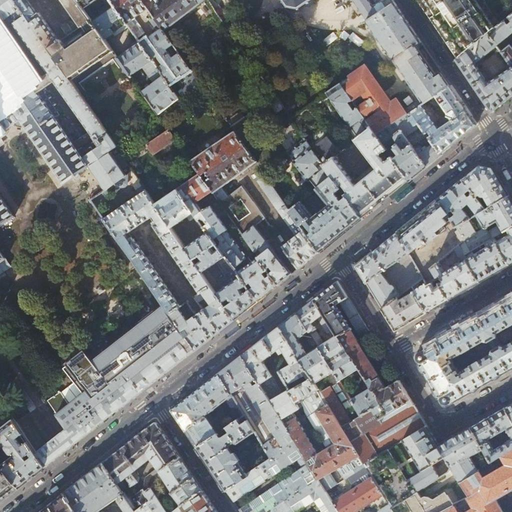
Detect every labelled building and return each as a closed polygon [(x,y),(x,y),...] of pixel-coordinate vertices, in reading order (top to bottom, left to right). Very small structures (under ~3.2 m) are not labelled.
[(0,0),(0,284),(8,279),(3,272),(11,267),(0,250),(0,226),(14,217),(0,195),(0,135),(1,135),(5,132),(4,131),(15,123),(17,126),(22,127),(25,126),(64,183),(88,165),(104,188),(90,197),(91,200),(108,188),(116,183),(133,171),(125,160),(127,159),(75,85),(15,0),(0,0)] [(77,0),(15,0),(75,85),(117,56),(105,39),(93,21),(84,8),(77,0)] [(77,0),(84,8),(92,2),(93,4),(96,2),(95,0),(104,0),(111,9),(93,21),(105,39),(114,33),(115,34),(128,25),(110,0),(77,0)] [(110,0),(128,25),(137,38),(145,33),(135,18),(148,8),(142,0),(110,0)] [(142,0),(148,8),(162,28),(163,30),(171,24),(199,3),(202,0),(142,0)] [(283,0),(286,4),(286,6),(287,6),(288,5),(297,7),(297,9),(299,9),(299,7),(306,2),(307,3),(309,2),(308,1),(309,0),(283,0)] [(354,0),(368,20),(367,20),(387,50),(388,50),(416,91),(399,102),(397,100),(392,104),(365,67),(340,84),(352,101),(358,109),(377,136),(412,112),(422,105),(431,98),(450,86),(451,85),(434,59),(426,48),(420,51),(416,45),(422,42),(413,29),(412,27),(393,0),(382,0),(379,3),(374,6),(369,0),(354,0)] [(458,58),(489,34),(511,15),(511,0),(419,0),(442,34),(457,56),(458,58)] [(351,12),(339,16),(342,23),(353,19),(351,12)] [(508,61),(511,67),(511,47),(505,39),(511,33),(511,15),(489,34),(498,46),(504,55),(508,61)] [(191,69),(163,30),(162,28),(140,43),(153,62),(159,58),(159,59),(162,64),(163,64),(161,65),(160,64),(159,64),(156,65),(169,84),(191,69)] [(511,67),(491,82),(487,77),(486,78),(476,64),(498,46),(489,34),(458,58),(456,59),(478,93),(491,112),(493,112),(509,99),(511,96),(511,67)] [(140,43),(138,39),(130,44),(132,47),(118,57),(131,75),(140,69),(151,84),(142,91),(163,122),(168,118),(184,105),(176,94),(169,84),(156,65),(153,62),(140,43)] [(329,39),(321,41),(325,50),(332,47),(329,39)] [(497,68),(508,61),(504,55),(493,63),(497,68)] [(199,93),(204,89),(197,78),(176,94),(184,105),(199,93)] [(386,149),(377,136),(358,109),(353,112),(347,104),(352,101),(340,84),(328,93),(333,101),(351,128),(344,132),(352,144),(356,141),(374,165),(353,181),(335,157),(324,165),(332,177),(340,187),(345,183),(345,185),(345,186),(347,188),(348,190),(351,190),(345,195),(346,197),(361,218),(382,201),(387,197),(408,180),(392,157),(387,160),(382,152),(386,149)] [(440,122),(436,124),(422,105),(412,112),(422,126),(425,132),(428,130),(431,135),(429,137),(432,142),(440,154),(462,136),(466,133),(476,125),(471,118),(463,105),(450,86),(431,98),(433,101),(437,98),(448,114),(440,120),(440,122)] [(268,102),(276,114),(284,108),(276,96),(268,102)] [(412,112),(377,136),(386,149),(392,157),(408,180),(409,181),(413,178),(432,162),(441,155),(440,154),(432,142),(423,148),(413,132),(422,126),(412,112)] [(283,141),(290,150),(306,139),(295,124),(284,131),(289,138),(283,141)] [(236,132),(192,162),(201,174),(213,191),(220,202),(221,202),(260,258),(278,284),(288,277),(292,273),(255,226),(266,219),(243,186),(229,195),(223,187),(258,162),(244,143),(251,139),(243,128),(236,132)] [(148,145),(155,155),(177,140),(170,130),(148,145)] [(313,137),(307,141),(324,165),(335,157),(343,152),(342,150),(341,150),(338,146),(335,146),(325,131),(322,131),(316,135),(315,138),(313,137)] [(307,141),(306,139),(290,150),(289,151),(297,161),(295,162),(310,180),(311,179),(318,188),(317,189),(329,204),(314,216),(302,202),(290,209),(301,225),(305,222),(313,232),(308,235),(319,251),(338,237),(361,218),(346,197),(342,200),(340,198),(341,197),(338,194),(337,195),(336,193),(340,189),(340,187),(332,177),(324,165),(307,141)] [(476,169),(463,179),(476,196),(480,193),(480,194),(481,194),(482,195),(483,196),(486,201),(483,204),(486,209),(491,206),(509,195),(500,180),(493,167),(489,166),(481,165),(476,169)] [(145,189),(133,171),(116,183),(119,187),(127,186),(133,187),(138,194),(145,189)] [(213,191),(201,174),(178,189),(196,215),(200,220),(202,218),(206,220),(209,224),(205,227),(206,229),(208,232),(259,300),(262,297),(275,287),(278,284),(260,258),(252,264),(227,231),(228,231),(211,206),(202,212),(196,203),(213,191)] [(308,235),(301,225),(290,209),(266,175),(258,180),(297,236),(283,246),(298,268),(309,259),(319,251),(308,235)] [(476,196),(463,179),(450,189),(438,200),(448,211),(464,241),(470,251),(472,250),(484,243),(492,239),(487,231),(486,229),(485,228),(476,233),(469,220),(471,219),(470,218),(462,208),(469,203),(478,214),(486,209),(483,204),(476,196)] [(110,192),(108,188),(91,200),(103,216),(108,212),(102,203),(110,192)] [(178,189),(156,205),(172,228),(188,217),(191,222),(194,219),(203,231),(206,229),(205,227),(200,220),(196,215),(178,189)] [(183,333),(186,331),(189,335),(186,338),(195,350),(216,334),(218,332),(235,319),(228,309),(225,311),(222,307),(225,305),(217,293),(202,273),(185,248),(172,228),(156,205),(146,191),(105,219),(145,277),(164,305),(183,333)] [(511,200),(509,195),(491,206),(486,209),(478,214),(477,214),(485,228),(497,221),(499,224),(487,231),(492,239),(494,237),(507,230),(511,227),(511,200)] [(402,229),(398,232),(409,253),(423,278),(427,284),(427,285),(437,279),(439,279),(433,267),(439,262),(454,250),(459,245),(464,241),(448,211),(438,200),(409,223),(402,229)] [(511,227),(507,230),(509,234),(496,242),(509,265),(511,263),(511,227)] [(185,248),(202,273),(217,263),(226,276),(220,280),(220,284),(223,289),(217,293),(225,305),(228,309),(235,319),(245,310),(259,300),(208,232),(185,248)] [(391,284),(390,285),(382,274),(386,272),(385,270),(409,253),(398,232),(377,249),(357,266),(361,273),(367,283),(383,308),(398,297),(400,295),(394,285),(393,284),(391,284)] [(496,242),(494,237),(492,239),(484,243),(486,248),(474,255),(472,250),(470,251),(464,241),(459,245),(480,282),(496,273),(509,265),(496,242)] [(480,282),(459,245),(454,250),(461,262),(445,272),(439,262),(433,267),(439,279),(437,279),(449,299),(466,290),(480,282)] [(427,285),(427,284),(420,288),(417,282),(412,286),(414,290),(415,291),(427,312),(437,307),(449,299),(437,279),(427,285)] [(409,407),(414,404),(403,386),(399,380),(386,390),(381,382),(350,328),(336,304),(339,302),(360,336),(364,334),(366,338),(368,337),(370,339),(373,338),(369,331),(370,331),(348,297),(338,280),(328,288),(315,298),(346,350),(350,355),(359,368),(370,387),(370,388),(380,404),(372,409),(378,418),(406,403),(409,407)] [(427,312),(415,291),(414,290),(413,291),(412,292),(413,292),(400,300),(398,297),(383,308),(390,320),(396,330),(409,323),(427,312)] [(416,357),(429,380),(444,404),(445,405),(446,405),(448,405),(485,384),(511,368),(511,297),(506,301),(480,316),(454,331),(427,347),(417,353),(416,354),(416,355),(416,357)] [(339,381),(359,368),(350,355),(344,358),(341,353),(346,350),(315,298),(307,305),(297,312),(309,331),(318,346),(319,347),(334,372),(339,381)] [(183,333),(164,305),(157,310),(100,356),(92,363),(94,365),(92,366),(85,371),(77,360),(66,368),(75,382),(61,392),(60,392),(57,394),(47,400),(56,413),(67,429),(86,414),(96,407),(181,342),(186,337),(183,333)] [(300,360),(311,378),(315,383),(328,375),(334,384),(339,381),(334,372),(319,347),(318,346),(309,331),(297,312),(290,318),(280,326),(291,344),(300,360)] [(348,477),(352,484),(370,473),(365,463),(342,427),(328,404),(321,393),(319,390),(315,383),(311,378),(300,360),(291,344),(280,326),(257,344),(243,355),(257,378),(260,384),(271,400),(282,418),(294,439),(318,478),(326,491),(337,484),(336,482),(335,482),(330,473),(338,468),(344,480),(348,477)] [(96,407),(86,414),(67,429),(52,441),(37,453),(46,467),(60,456),(75,444),(138,395),(147,388),(187,356),(195,350),(186,338),(186,337),(181,342),(96,407)] [(248,420),(255,431),(264,446),(270,457),(294,439),(282,418),(271,400),(260,384),(257,378),(243,355),(231,364),(219,373),(231,393),(245,415),(248,420)] [(239,419),(245,415),(231,393),(219,373),(198,389),(196,391),(172,410),(185,428),(186,429),(198,447),(219,432),(222,431),(210,412),(226,400),(238,419),(239,419)] [(342,385),(339,381),(334,384),(321,393),(328,404),(342,427),(361,416),(351,400),(348,396),(342,385)] [(346,383),(342,385),(348,396),(353,393),(346,383)] [(370,388),(351,400),(361,416),(372,409),(380,404),(370,388)] [(372,409),(361,416),(342,427),(365,463),(427,426),(427,425),(414,404),(409,407),(406,403),(378,418),(372,409)] [(511,448),(511,417),(506,407),(487,417),(471,426),(483,448),(491,462),(511,448)] [(0,447),(3,445),(10,453),(11,454),(12,454),(13,453),(14,455),(0,465),(19,488),(24,484),(39,473),(46,467),(37,453),(29,442),(23,446),(18,438),(24,434),(13,419),(0,429),(0,447)] [(242,423),(239,419),(238,419),(227,427),(231,432),(223,437),(222,436),(221,437),(219,432),(198,447),(212,469),(226,490),(248,476),(247,473),(239,461),(238,461),(233,453),(229,448),(230,447),(229,447),(231,444),(235,441),(236,442),(238,442),(255,431),(248,420),(242,423)] [(154,424),(136,437),(132,440),(113,456),(104,462),(136,511),(151,501),(145,493),(152,487),(164,478),(164,477),(161,472),(181,457),(166,435),(157,421),(154,424)] [(434,437),(427,426),(365,463),(370,473),(373,476),(384,495),(392,508),(418,492),(447,472),(451,466),(439,445),(434,437)] [(452,438),(439,445),(451,466),(460,482),(461,481),(479,470),(472,456),(472,455),(483,448),(471,426),(452,438)] [(267,511),(318,478),(294,439),(270,457),(247,473),(248,476),(226,490),(234,502),(266,480),(265,479),(272,474),(273,475),(297,460),(303,467),(239,510),(240,511),(267,511)] [(164,477),(164,478),(173,492),(172,493),(182,506),(203,490),(189,470),(181,457),(161,472),(164,477)] [(84,478),(65,492),(78,511),(96,511),(118,498),(126,511),(135,511),(136,511),(104,462),(84,478)] [(0,502),(19,488),(0,465),(0,502)] [(373,476),(332,501),(338,511),(395,511),(392,508),(384,495),(373,476)] [(338,511),(332,501),(326,491),(318,478),(267,511),(294,511),(298,511),(315,501),(322,511),(338,511)] [(151,501),(136,511),(135,511),(167,511),(152,487),(145,493),(151,501)] [(217,511),(208,498),(203,490),(182,506),(173,511),(217,511)] [(78,511),(65,492),(55,501),(40,511),(78,511)] [(418,492),(392,508),(395,511),(439,511),(453,505),(445,492),(433,500),(427,497),(426,497),(424,497),(423,497),(422,497),(418,492)]
